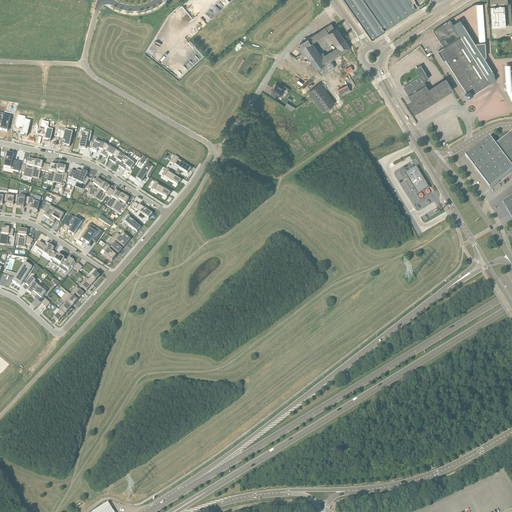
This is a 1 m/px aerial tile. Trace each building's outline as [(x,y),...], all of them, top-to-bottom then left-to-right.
[(414,0),(344,0),(372,40),(385,31),(384,30),(418,7),(415,2),(414,0)] [(490,0),(492,25),(503,24),(506,24),(511,23),(511,20),(511,3),(508,3),(508,0),(490,0)] [(479,43),(485,42),(483,5),(477,6),(479,43)] [(452,22),(451,20),(433,30),(435,33),(438,38),(441,43),(442,43),(444,47),(439,51),(444,59),(445,59),(467,92),(465,93),(467,96),(470,97),(474,95),(473,94),(486,86),(493,82),(495,81),(494,78),(496,77),(485,60),(487,59),(486,45),(485,42),(479,43),(475,43),(460,19),(453,24),(452,22)] [(311,43),(303,48),(316,69),(317,69),(321,76),(334,67),(330,60),(350,48),(346,42),(336,26),(334,28),(331,24),(320,31),(316,33),(311,36),(314,41),(319,38),(322,35),(325,34),(326,35),(329,33),(338,48),(321,58),(311,43)] [(303,48),(311,43),(314,41),(311,36),(309,37),(300,44),(303,48)] [(409,96),(426,85),(424,82),(429,79),(421,65),(416,69),(421,76),(403,87),(409,96)] [(348,74),(353,70),(350,66),(345,69),(348,74)] [(455,91),(447,78),(438,84),(429,90),(426,85),(409,96),(412,100),(409,102),(416,115),(446,96),(455,91)] [(275,84),(273,88),(271,90),(271,91),(272,91),(270,94),(277,98),(279,95),(280,96),(284,90),(275,84)] [(323,112),(334,104),(318,84),(307,92),(323,112)] [(341,96),(351,91),(349,88),(348,88),(347,86),(338,90),(341,96)] [(372,104),(377,101),(369,90),(365,93),(366,96),(364,98),(367,102),(370,101),(372,104)] [(352,102),(359,113),(364,110),(361,106),(364,105),(361,100),(358,102),(356,99),(352,102)] [(351,118),(356,115),(348,104),(344,107),(346,110),(343,112),(347,116),(349,115),(351,118)] [(0,123),(1,124),(0,129),(0,130),(7,132),(10,118),(9,118),(3,117),(2,122),(0,121),(0,119),(1,116),(1,114),(0,113),(0,123)] [(331,116),(339,127),(343,124),(341,120),(343,119),(340,114),(338,116),(336,113),(331,116)] [(17,118),(14,131),(21,133),(20,140),(26,141),(31,121),(17,118)] [(331,132),(335,129),(328,118),(323,121),(325,124),(323,126),(326,130),(328,129),(331,132)] [(43,146),(49,147),(54,127),(41,123),(38,137),(45,139),(43,146)] [(311,130),(318,141),(323,138),(320,134),(323,133),(320,128),(317,130),(315,127),(311,130)] [(79,149),(79,150),(85,151),(87,142),(89,143),(92,133),(83,131),(79,149)] [(310,146),(315,143),(307,132),(303,135),(305,138),(302,140),(305,144),(308,143),(310,146)] [(478,173),(502,154),(489,138),(465,156),(478,173)] [(300,153),(305,150),(297,139),(293,142),(295,145),(292,147),(295,151),(298,150),(300,153)] [(92,145),(90,151),(96,154),(98,150),(102,151),(102,152),(106,146),(106,145),(94,141),(92,145)] [(102,151),(100,155),(106,159),(108,155),(112,157),(116,152),(116,151),(106,146),(102,152),(102,151)] [(195,163),(199,157),(189,151),(186,156),(184,154),(181,158),(190,164),(192,161),(195,163)] [(112,157),(110,161),(115,165),(117,161),(121,164),(125,158),(116,152),(112,157)] [(7,154),(3,168),(10,169),(10,167),(14,168),(14,169),(19,170),(21,163),(20,163),(20,164),(16,163),(16,162),(15,162),(15,163),(12,162),(13,155),(7,154)] [(511,167),(502,154),(478,173),(490,189),(511,172),(511,167)] [(175,156),(170,163),(187,174),(191,170),(183,165),(185,163),(175,156)] [(121,164),(119,167),(124,171),(126,167),(130,170),(134,164),(125,158),(121,164)] [(22,165),(21,173),(24,173),(28,174),(27,178),(32,179),(32,178),(36,161),(35,161),(27,159),(26,166),(22,165)] [(36,161),(32,178),(36,179),(37,176),(40,176),(41,171),(44,172),(46,165),(42,164),(43,163),(35,161),(36,161)] [(136,179),(141,183),(146,175),(148,176),(153,168),(146,163),(136,179)] [(46,165),(44,172),(48,173),(47,178),(50,179),(49,182),(53,183),(57,166),(50,165),(50,166),(46,165)] [(57,166),(53,183),(58,184),(59,180),(62,181),(66,182),(67,174),(64,174),(66,167),(57,165),(57,166)] [(412,186),(411,186),(412,189),(413,189),(414,188),(418,195),(422,192),(429,188),(426,185),(416,168),(405,174),(406,176),(405,176),(405,177),(406,178),(406,179),(407,179),(406,178),(407,178),(412,185),(412,186)] [(166,169),(162,176),(177,186),(181,181),(173,176),(175,174),(166,169)] [(70,173),(68,180),(77,184),(77,183),(81,172),(76,170),(75,173),(70,172),(70,173)] [(81,172),(77,183),(85,186),(89,180),(85,178),(86,177),(87,174),(82,171),(81,172)] [(90,183),(86,189),(88,191),(92,193),(90,196),(94,199),(94,198),(103,184),(96,179),(93,184),(90,183)] [(156,181),(151,188),(166,198),(170,194),(163,189),(164,187),(156,181)] [(103,184),(94,198),(98,201),(100,198),(102,199),(105,194),(108,196),(112,190),(109,188),(110,188),(103,183),(103,184)] [(110,198),(107,203),(110,204),(108,207),(112,210),(112,209),(121,195),(115,191),(114,192),(112,190),(108,196),(110,198)] [(6,203),(6,206),(10,206),(10,205),(13,206),(14,203),(17,203),(18,196),(18,195),(7,194),(7,195),(6,203)] [(121,195),(112,209),(116,212),(118,209),(121,211),(123,213),(128,206),(125,204),(129,199),(121,194),(121,195)] [(17,203),(16,208),(21,208),(21,207),(24,208),(24,205),(27,205),(29,198),(18,196),(17,203)] [(511,219),(511,197),(503,203),(511,219)] [(29,198),(27,205),(31,206),(30,209),(32,210),(32,211),(37,213),(37,212),(40,202),(29,198)] [(134,203),(130,208),(136,213),(137,212),(148,219),(152,215),(152,214),(137,205),(135,203),(134,203)] [(45,205),(42,211),(45,212),(46,213),(44,217),(49,220),(55,210),(56,208),(51,205),(49,207),(45,205)] [(55,210),(49,220),(54,223),(56,220),(59,222),(60,221),(63,215),(55,210)] [(127,214),(122,220),(136,232),(137,233),(141,228),(134,223),(135,221),(127,214)] [(70,215),(64,223),(71,228),(68,233),(73,236),(82,223),(70,215)] [(0,234),(0,236),(0,244),(4,245),(4,242),(8,242),(8,237),(13,237),(13,230),(9,230),(9,229),(2,228),(1,234),(0,234)] [(18,235),(16,247),(21,248),(21,244),(25,245),(30,245),(33,240),(26,236),(27,231),(18,230),(18,235)] [(88,230),(81,241),(86,245),(90,240),(95,244),(101,235),(95,232),(93,234),(88,230)] [(113,238),(122,246),(124,248),(126,245),(130,240),(122,233),(120,236),(117,233),(113,238)] [(113,238),(109,243),(112,246),(110,248),(115,253),(118,255),(122,250),(120,248),(122,246),(113,238)] [(44,246),(38,243),(34,248),(38,250),(37,252),(41,254),(41,253),(43,254),(49,245),(46,243),(44,246)] [(52,252),(54,249),(49,245),(43,254),(51,259),(54,253),(52,252)] [(106,245),(102,250),(106,253),(103,256),(112,262),(116,257),(113,255),(115,253),(110,248),(107,245),(106,245)] [(51,259),(49,261),(52,262),(51,264),(57,268),(58,267),(58,268),(60,265),(64,260),(57,255),(54,253),(51,259)] [(60,265),(58,268),(65,273),(67,270),(68,270),(71,266),(72,267),(75,263),(68,258),(66,261),(64,260),(60,265)] [(13,281),(12,282),(19,287),(32,268),(24,264),(17,275),(16,276),(15,278),(13,281)] [(95,273),(88,280),(88,281),(93,285),(99,278),(97,276),(95,273)] [(88,281),(88,280),(86,278),(80,286),(86,291),(86,292),(88,290),(93,285),(88,281)] [(30,280),(26,285),(30,288),(29,288),(26,291),(31,295),(38,287),(40,285),(35,281),(33,283),(30,280)] [(35,299),(37,296),(41,299),(41,298),(46,293),(38,287),(31,295),(35,299)] [(70,295),(77,302),(81,297),(83,295),(81,293),(76,288),(70,295)] [(67,292),(60,299),(63,302),(65,303),(69,306),(71,308),(73,306),(77,302),(70,295),(67,292)] [(69,306),(65,303),(58,310),(60,312),(60,311),(65,315),(70,310),(71,308),(69,306)] [(15,318),(20,313),(15,309),(7,319),(11,323),(7,327),(12,332),(21,323),(18,320),(17,320),(15,318)] [(53,319),(56,321),(58,323),(58,322),(65,315),(60,311),(60,312),(53,319)] [(31,336),(36,341),(39,339),(41,341),(46,336),(42,332),(41,333),(38,329),(31,336)] [(36,341),(31,336),(25,343),(25,344),(32,350),(37,345),(35,343),(36,341)] [(32,350),(25,344),(19,350),(24,355),(26,353),(29,355),(33,350),(32,350)] [(24,355),(19,350),(13,357),(16,361),(16,362),(19,365),(25,359),(22,357),(24,355)] [(112,511),(107,503),(92,511),(112,511)]
